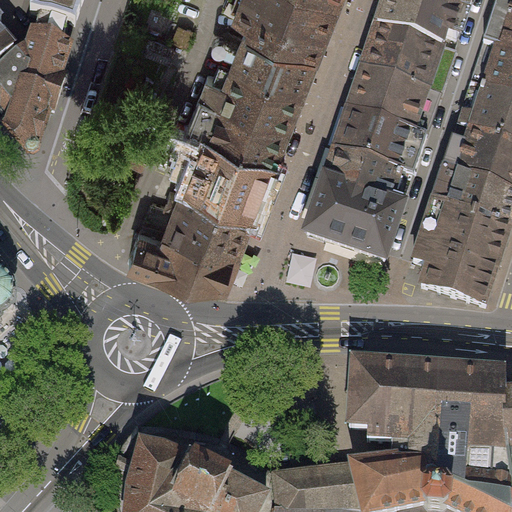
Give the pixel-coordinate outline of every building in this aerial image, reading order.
[(36,0),(31,16),(42,20),(69,28),(76,30),(85,0),(36,0)] [(337,2),(332,0),(227,0),(225,7),(252,16),(247,27),(317,53),(337,2)] [(387,0),(377,29),(459,57),(477,0),(387,0)] [(511,0),(498,0),(472,86),(511,100),(511,0)] [(33,43),(0,70),(0,105),(7,114),(4,124),(28,152),(38,150),(50,112),(55,113),(65,79),(61,78),(72,45),(64,43),(69,28),(42,20),(33,43)] [(0,66),(15,53),(0,35),(0,29),(3,28),(0,24),(0,66)] [(301,92),(317,53),(247,27),(233,64),(301,92)] [(377,29),(362,73),(445,101),(459,57),(377,29)] [(153,40),(148,54),(170,63),(176,49),(153,40)] [(190,123),(276,158),(301,92),(233,64),(226,82),(209,76),(190,123)] [(362,73),(350,110),(434,139),(445,101),(362,73)] [(511,100),(472,86),(459,127),(511,145),(511,100)] [(350,110),(336,150),(421,179),(434,139),(350,110)] [(186,183),(256,210),(276,158),(190,123),(172,167),(190,173),(186,183)] [(511,145),(459,127),(444,169),(511,193),(511,145)] [(117,129),(108,150),(142,164),(151,143),(117,129)] [(336,150),(327,177),(412,206),(421,179),(336,150)] [(511,193),(444,169),(435,200),(511,225),(511,193)] [(314,215),(306,239),(391,268),(412,206),(327,177),(314,215)] [(240,248),(256,210),(186,183),(180,195),(171,192),(166,207),(153,202),(144,221),(240,248)] [(511,232),(511,225),(435,200),(419,246),(499,275),(511,232)] [(144,221),(130,257),(153,267),(225,283),(240,248),(144,221)] [(499,275),(419,246),(414,263),(428,267),(423,287),(469,301),(490,309),(492,303),(499,275)] [(8,271),(0,261),(0,324),(2,322),(15,309),(18,297),(17,285),(8,271)] [(511,511),(511,445),(508,396),(507,376),(354,365),(351,430),(370,431),(369,443),(395,445),(394,462),(353,467),(363,511),(411,511),(424,509),(426,511),(511,511)] [(134,511),(260,511),(267,499),(195,462),(166,450),(142,448),(135,475),(134,511)] [(363,511),(353,467),(276,478),(277,499),(279,507),(279,511),(363,511)]
